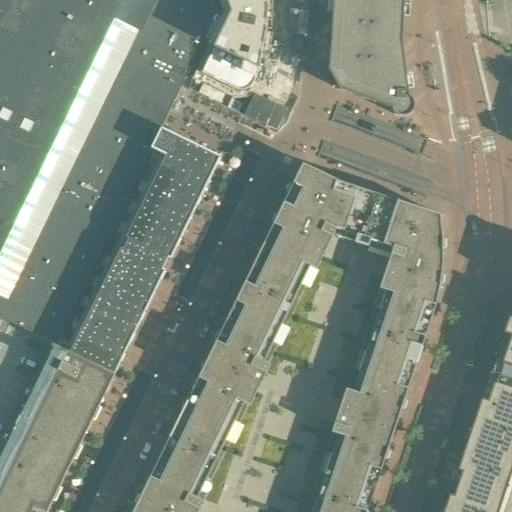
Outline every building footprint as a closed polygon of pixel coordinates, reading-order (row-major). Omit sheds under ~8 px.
[(0,0),(0,244),(115,0),(0,0)] [(148,0),(115,0),(0,244),(0,314),(97,107),(111,101),(161,125),(163,123),(168,110),(174,99),(124,73),(118,60),(148,0)] [(148,0),(118,60),(124,73),(174,99),(177,94),(217,12),(212,0),(148,0)] [(224,0),(228,11),(197,74),(231,90),(235,91),(239,91),(242,91),(244,91),(246,90),(249,87),(251,84),(251,82),(252,80),(260,43),(262,31),(263,0),(224,0)] [(332,0),(330,40),(328,71),(338,90),(391,110),(392,111),(396,115),(396,116),(398,117),(398,116),(399,117),(405,117),(407,117),(407,116),(409,115),(412,111),(413,111),(414,109),(413,109),(413,107),(413,101),(412,99),(411,100),(410,98),(409,97),(408,96),(401,44),(403,0),(332,0)] [(97,107),(0,314),(0,319),(54,346),(89,273),(100,252),(102,247),(112,228),(147,155),(160,128),(161,125),(111,101),(97,107)] [(153,158),(60,349),(119,378),(221,151),(213,147),(163,123),(161,125),(160,128),(147,155),(153,158)] [(442,263),(442,239),(439,216),(337,182),(302,165),(132,511),(366,511),(408,387),(429,326),(435,307),(442,263)] [(97,257),(93,266),(98,269),(103,259),(97,257)] [(498,511),(511,472),(511,470),(511,304),(511,305),(511,304),(511,313),(511,318),(508,317),(502,334),(499,344),(498,347),(494,357),(475,416),(471,426),(470,429),(467,439),(456,471),(449,494),(442,511),(498,511)] [(0,511),(16,511),(21,504),(37,511),(54,511),(119,378),(60,349),(54,346),(0,319),(0,511)]
